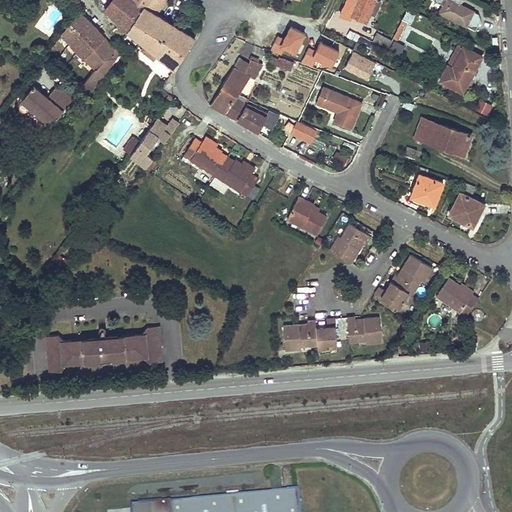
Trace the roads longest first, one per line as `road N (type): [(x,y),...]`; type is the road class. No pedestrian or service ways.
road 1 (tertiary): [(511,362),(0,407)]
road 2 (residential): [(408,221),(281,159),(195,102),(184,71),(212,22),(205,0)]
road 3 (unclassified): [(102,469),(312,449)]
